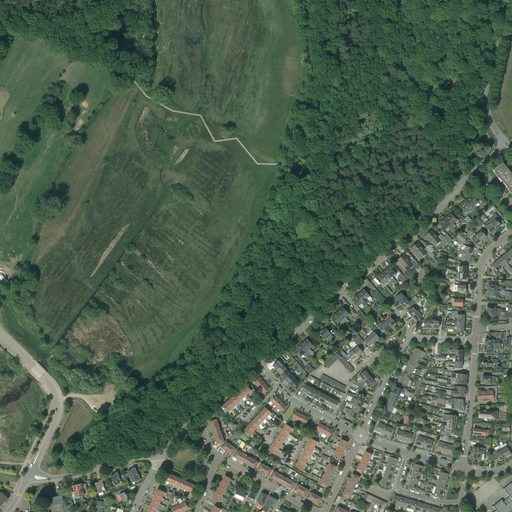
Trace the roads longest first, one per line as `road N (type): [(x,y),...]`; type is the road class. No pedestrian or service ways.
road 1 (residential): [(256,362),(506,144)]
road 2 (unclassified): [(27,479),(57,398),(0,333)]
road 3 (tertiary): [(506,144),(486,101),(509,0)]
road 4 (unclassified): [(27,479),(157,455)]
road 5 (residential): [(461,468),(474,341)]
